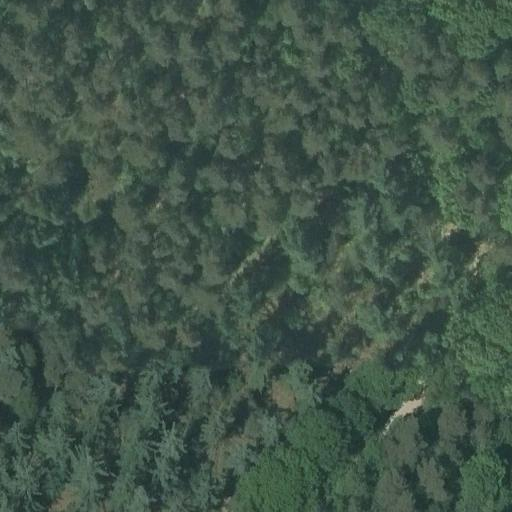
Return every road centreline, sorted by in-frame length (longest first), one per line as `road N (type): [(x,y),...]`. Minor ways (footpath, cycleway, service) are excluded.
road 1 (track): [(0,500),(377,136),(412,114),(421,34),(447,0)]
road 2 (track): [(323,511),(511,308)]
